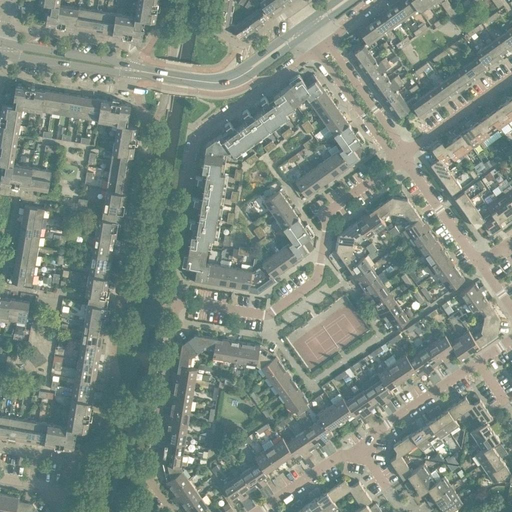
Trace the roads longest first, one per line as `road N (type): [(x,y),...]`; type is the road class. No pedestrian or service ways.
road 1 (residential): [(176,302),(169,283),(195,139),(316,50)]
road 2 (residential): [(396,160),(330,210),(316,281),(267,315),(176,302)]
road 3 (residential): [(176,302),(149,479),(172,511)]
road 4 (secondary): [(299,34),(218,82),(134,70)]
road 5 (residential): [(134,70),(130,47),(5,24)]
road 6 (residential): [(360,450),(374,431),(477,361)]
road 7 (residential): [(406,153),(327,42)]
road 8 (residential): [(316,50),(396,160)]
road 9 (residential): [(406,153),(511,76)]
road 10 (residential): [(123,88),(0,72)]
road 11 (residential): [(62,508),(73,461),(0,447)]
road 12 (residential): [(255,511),(339,455),(360,450)]
